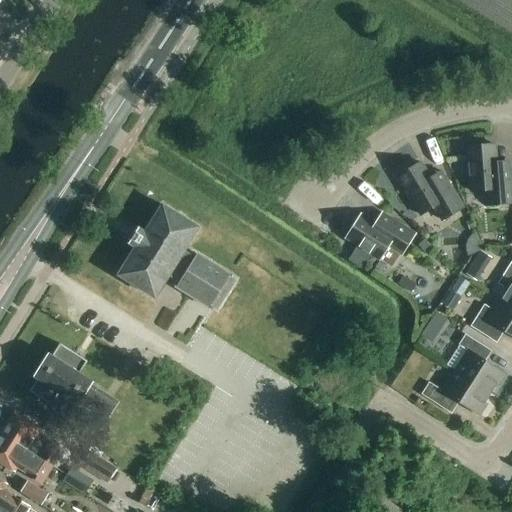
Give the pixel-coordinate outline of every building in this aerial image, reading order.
[(496,164),(495,145),(467,148),(469,165),(467,165),(468,177),(470,177),(471,193),(487,191),(488,207),(511,204),(511,202),(509,163),(496,164)] [(440,172),(430,178),(421,164),(397,178),(421,216),(434,208),(442,222),(463,209),(440,172)] [(199,227),(163,205),(146,233),(139,229),(130,244),(136,248),(118,276),(155,298),(171,273),(181,280),(176,287),(210,308),(231,274),(197,253),(194,259),(184,252),(191,241),(190,241),(199,227)] [(361,216),(346,239),(356,246),(370,254),(380,261),(392,268),(400,255),(402,256),(415,236),(389,219),(381,214),(374,225),(361,216)] [(472,221),(466,223),(470,231),(476,228),(472,221)] [(425,256),(432,250),(423,240),(417,246),(425,256)] [(500,301),(511,308),(511,263),(498,285),(507,291),(500,301)] [(473,264),(466,275),(476,282),(484,270),(473,264)] [(403,277),(398,286),(411,294),(416,285),(403,277)] [(453,312),(461,299),(450,292),(443,305),(453,312)] [(511,308),(500,301),(494,312),(484,306),(471,327),(497,344),(504,332),(511,337),(511,308)] [(436,313),(429,325),(439,332),(447,320),(436,313)] [(455,372),(490,394),(496,384),(498,386),(505,375),(485,362),(491,352),(465,336),(459,346),(468,352),(455,372)] [(38,378),(30,392),(52,405),(61,392),(79,403),(79,402),(108,420),(119,403),(90,385),(90,384),(79,377),(88,363),(81,359),(59,345),(59,346),(58,347),(51,359),(49,358),(37,377),(38,378)] [(483,404),(490,394),(455,372),(443,392),(429,384),(422,396),(452,415),(459,403),(479,416),(486,406),(483,404)] [(27,452),(50,466),(59,451),(37,437),(41,430),(14,412),(0,434),(27,452)] [(27,452),(0,434),(0,464),(14,473),(19,466),(41,480),(50,466),(27,452)] [(108,484),(116,471),(87,454),(79,467),(108,484)] [(85,496),(93,483),(72,471),(64,484),(85,496)] [(0,510),(3,511),(25,511),(28,508),(2,492),(7,485),(0,480),(0,510)] [(51,511),(57,502),(28,483),(21,493),(51,511)]
